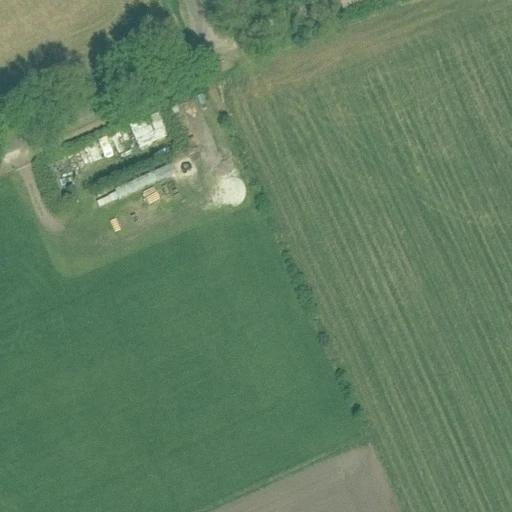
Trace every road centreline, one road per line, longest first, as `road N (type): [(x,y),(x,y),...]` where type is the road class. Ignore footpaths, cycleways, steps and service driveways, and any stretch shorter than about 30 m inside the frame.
road 1 (unclassified): [(0,150),(212,51),(188,0)]
road 2 (track): [(13,144),(54,231),(93,244),(139,231)]
road 3 (track): [(351,0),(212,51)]
